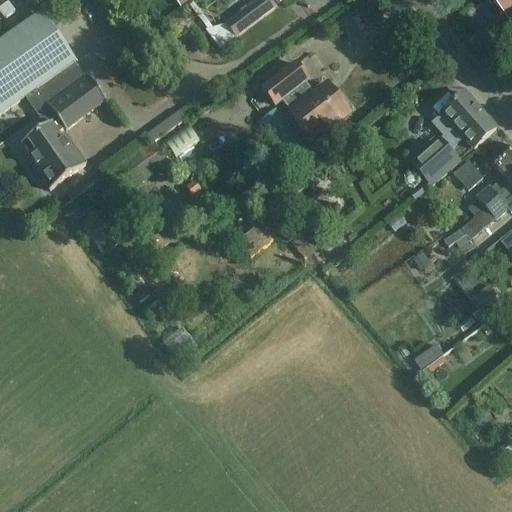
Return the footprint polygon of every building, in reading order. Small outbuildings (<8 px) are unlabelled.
[(511,0),(484,0),(507,24),(511,19),(511,0)] [(227,27),(236,39),(264,18),(255,6),(227,27)] [(0,15),(0,29),(12,22),(6,12),(0,15)] [(0,44),(0,117),(74,66),(40,17),(0,44)] [(328,97),(323,91),(315,97),(305,85),(308,82),(296,67),(262,92),(275,108),(281,103),(291,116),(289,117),(311,145),(349,116),(346,112),(348,106),(343,99),(337,100),(332,94),(328,97)] [(21,147),(36,169),(52,191),(48,193),(49,194),(85,169),(64,138),(60,141),(57,136),(64,132),(65,133),(106,104),(88,79),(87,79),(87,80),(47,108),(58,123),(51,128),(50,126),(21,147)] [(442,117),(432,127),(444,140),(440,144),(449,154),(463,141),(473,152),(495,132),(464,96),(441,116),(442,117)] [(201,144),(189,128),(165,145),(176,161),(201,144)] [(439,143),(411,167),(431,190),(459,165),(439,143)] [(105,183),(119,203),(169,167),(155,148),(105,183)] [(477,201),(485,211),(511,186),(511,152),(495,168),(505,180),(492,192),(490,190),(477,201)] [(483,181),(469,165),(454,177),(469,194),(483,181)] [(511,186),(485,211),(495,222),(508,211),(511,215),(511,214),(511,186)] [(122,208),(98,220),(113,248),(137,236),(122,208)] [(460,232),(443,243),(448,250),(466,238),(470,244),(487,229),(477,218),(475,220),(460,232)] [(148,262),(155,250),(140,241),(133,253),(148,262)] [(470,302),(479,312),(482,310),(486,314),(494,308),(490,304),(497,298),(489,287),(470,302)]
